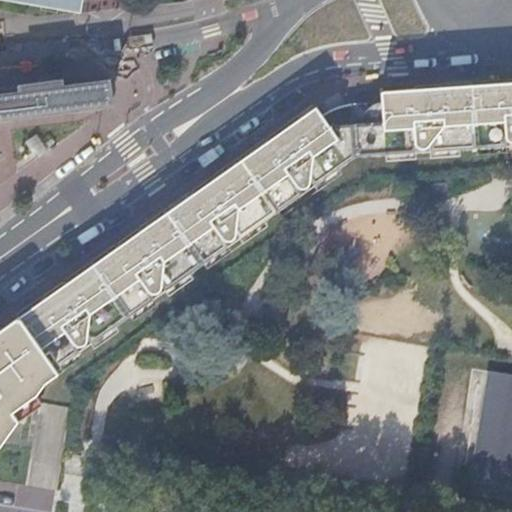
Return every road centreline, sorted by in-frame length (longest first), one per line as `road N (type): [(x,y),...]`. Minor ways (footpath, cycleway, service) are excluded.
road 1 (residential): [(284,12),(202,36),(0,65)]
road 2 (secondary): [(0,258),(230,94)]
road 3 (secondary): [(230,94),(323,61),(475,32)]
